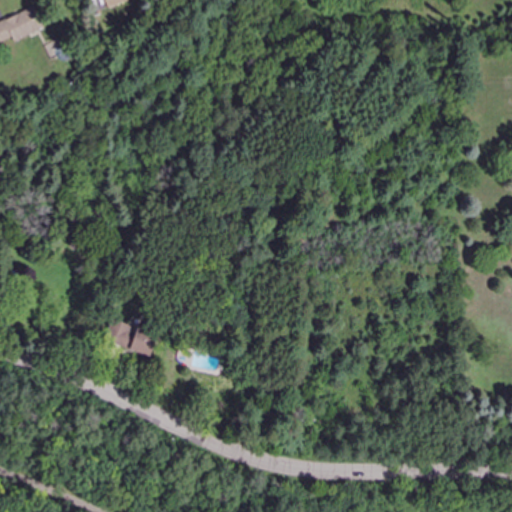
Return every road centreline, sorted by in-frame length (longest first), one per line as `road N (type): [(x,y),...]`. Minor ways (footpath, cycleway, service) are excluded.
road 1 (tertiary): [(318,474),(251,459),(0,354)]
road 2 (tertiary): [(511,475),(318,474)]
